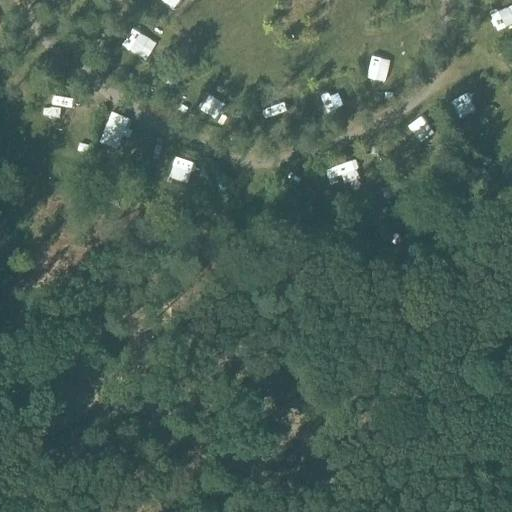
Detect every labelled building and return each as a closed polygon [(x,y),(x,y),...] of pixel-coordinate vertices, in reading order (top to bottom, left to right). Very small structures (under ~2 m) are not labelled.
[(173,20),(185,2),(181,0),(171,0),(163,14),(173,20)] [(376,90),(372,102),(393,110),(398,99),(376,90)] [(456,120),(470,134),(480,123),(466,110),(456,120)] [(421,155),(434,149),(429,137),(415,143),(421,155)] [(176,158),(172,168),(205,181),(209,172),(176,158)] [(182,199),(194,203),(200,185),(188,182),(182,199)] [(354,185),(333,190),(337,207),(358,202),(354,185)]
